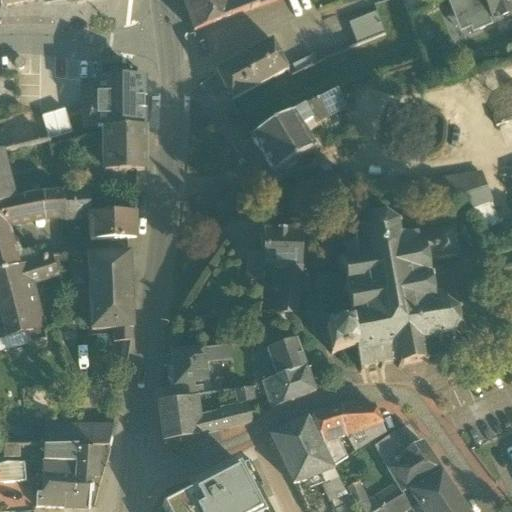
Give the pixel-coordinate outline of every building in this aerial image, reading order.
[(182,0),(184,3),(193,29),(258,5),(256,0),(182,0)] [(485,0),(454,0),(466,29),(472,26),(473,29),(489,23),(487,20),(493,17),(485,0)] [(494,21),(511,13),(511,2),(511,0),(485,0),(493,17),(494,21)] [(349,23),(356,46),(384,35),(377,13),(362,18),(349,23)] [(216,71),(232,100),(289,69),(273,41),(216,71)] [(105,127),(144,126),(144,78),(97,78),(98,95),(89,95),(89,114),(98,114),(98,126),(105,127)] [(339,89),(304,107),(293,113),(305,132),(320,125),(317,120),(343,107),(341,104),(345,102),(339,89)] [(54,109),(61,136),(73,133),(67,106),(54,109)] [(61,136),(54,109),(43,111),(50,139),(61,136)] [(511,110),(493,117),(497,126),(511,121),(511,110)] [(252,136),(274,171),(315,148),(305,132),(293,113),(252,136)] [(145,168),(144,126),(105,127),(106,168),(145,168)] [(54,162),(49,139),(3,150),(1,150),(8,172),(54,162)] [(0,150),(0,203),(15,199),(8,172),(1,150),(0,150)] [(420,182),(423,200),(467,193),(479,189),(476,173),(420,182)] [(90,190),(64,192),(65,214),(90,212),(91,212),(90,190)] [(44,215),(65,214),(64,192),(44,193),(44,215)] [(15,199),(0,203),(0,204),(5,223),(44,215),(44,193),(29,194),(15,199)] [(476,206),(482,227),(499,222),(492,201),(476,206)] [(0,270),(16,266),(5,223),(0,204),(0,270)] [(90,212),(91,239),(136,236),(136,211),(91,213),(91,212),(90,212)] [(356,350),(361,374),(364,374),(363,369),(379,366),(380,370),(384,370),(383,365),(399,362),(400,364),(397,369),(401,371),(404,366),(422,362),(426,365),(428,362),(424,359),(422,348),(432,346),(431,341),(436,340),(437,344),(441,343),(440,339),(449,338),(451,342),(455,340),(452,336),(458,328),(463,329),(464,325),(459,324),(458,314),(462,311),(460,308),(455,311),(448,305),(449,300),(445,299),(444,303),(443,304),(441,295),(433,296),(430,279),(434,279),(434,275),(429,276),(426,259),(435,258),(435,261),(458,257),(453,230),(418,236),(419,233),(417,232),(415,235),(399,238),(397,227),(401,224),(399,222),(395,224),(385,217),(387,213),(383,212),(382,216),(371,219),(368,215),(365,216),(368,220),(361,230),(357,229),(356,232),(360,233),(362,244),(346,247),(342,244),(340,246),(344,249),(347,262),(344,263),(339,259),(337,262),(338,263),(339,272),(343,272),(347,290),(343,291),(343,294),(347,294),(351,312),(346,313),(347,324),(326,328),(331,356),(356,350)] [(274,268),(301,269),(302,233),(264,232),(264,255),(264,267),(265,267),(274,268)] [(131,340),(133,327),(130,251),(89,253),(92,329),(113,328),(114,341),(131,340)] [(16,266),(0,270),(0,313),(6,337),(27,331),(33,330),(33,329),(44,326),(32,283),(39,282),(38,282),(41,277),(57,271),(52,254),(39,259),(16,266)] [(247,281),(264,281),(264,272),(265,267),(264,267),(264,255),(247,255),(247,281)] [(278,317),(294,321),(301,269),(274,268),(273,282),(279,282),(282,282),(278,317)] [(27,331),(30,342),(47,338),(44,326),(33,329),(33,330),(27,331)] [(277,379),(306,369),(296,341),(266,351),(277,379)] [(203,350),(205,363),(232,360),(231,347),(203,350)] [(167,370),(169,386),(207,381),(205,363),(203,350),(172,353),(173,369),(167,370)] [(315,393),(306,369),(277,379),(262,385),(271,410),(315,393)] [(235,391),(238,404),(224,407),(225,410),(193,417),(191,398),(158,403),(163,442),(196,437),(253,423),(249,409),(248,409),(247,402),(253,400),(252,389),(235,391)] [(341,408),(336,410),(312,418),(323,444),(334,467),(347,458),(337,440),(346,437),(381,425),(375,408),(341,408)] [(270,438),(293,485),(302,482),(317,476),(333,471),(307,419),(270,438)] [(77,446),(81,446),(81,424),(45,425),(45,446),(46,446),(77,446)] [(114,425),(81,424),(81,446),(109,446),(114,425)] [(346,437),(354,452),(385,434),(381,425),(346,437)] [(374,449),(386,469),(401,460),(400,458),(406,454),(395,437),(374,449)] [(397,486),(402,495),(403,494),(441,472),(442,472),(423,445),(406,454),(400,458),(401,460),(402,462),(387,470),(397,486)] [(46,446),(45,462),(75,463),(76,450),(77,446),(46,446)] [(3,447),(3,458),(19,458),(19,447),(3,447)] [(96,451),(76,450),(75,463),(76,463),(74,497),(65,497),(64,508),(89,509),(90,478),(93,478),(94,477),(94,475),(96,451)] [(76,463),(75,463),(45,462),(44,496),(36,496),(36,507),(64,508),(65,497),(74,497),(76,463)] [(6,464),(0,465),(0,483),(24,482),(23,465),(6,464)] [(265,511),(241,464),(163,505),(166,511),(265,511)] [(321,485),(330,503),(346,496),(334,470),(333,471),(317,476),(321,485)] [(408,493),(417,505),(449,485),(442,473),(408,493)] [(317,476),(302,482),(306,490),(321,485),(317,476)] [(355,511),(376,511),(378,511),(372,500),(366,503),(357,485),(345,491),(355,511)] [(467,511),(449,485),(417,505),(421,511),(467,511)] [(397,486),(379,496),(385,507),(405,497),(404,495),(403,494),(402,495),(397,486)] [(405,511),(410,509),(417,505),(408,493),(404,495),(405,497),(408,503),(391,511),(381,511),(380,510),(378,511),(376,511),(405,511)] [(353,511),(346,496),(330,503),(333,511),(353,511)] [(380,510),(385,507),(379,496),(372,500),(378,511),(380,510)] [(391,511),(408,503),(405,497),(385,507),(380,510),(381,511),(391,511)]
